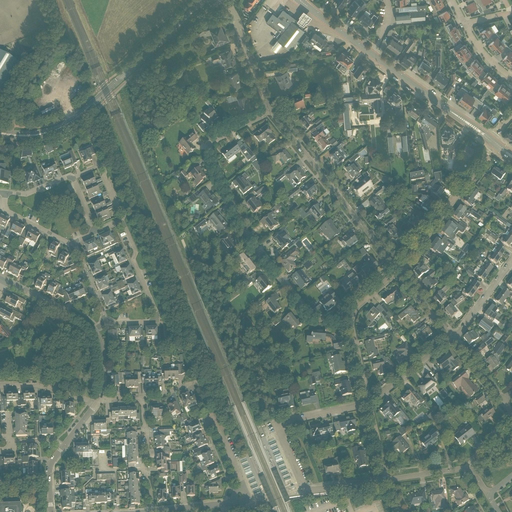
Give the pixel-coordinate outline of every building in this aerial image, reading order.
[(246,8),(245,10),(247,12),(255,1),(256,2),(257,0),(249,0),(248,1),(244,7),(246,8)] [(362,0),(360,0),(360,1),(358,3),(354,0),(348,9),(350,10),(349,11),(350,12),(350,13),(353,15),(353,14),(354,15),(358,9),(361,11),(367,3),(362,0)] [(432,11),(433,13),(438,11),(439,10),(437,8),(443,5),(441,0),(439,0),(431,5),(433,10),(432,11)] [(477,0),(466,0),(470,5),(467,6),(469,11),(477,7),(480,14),(484,13),(483,10),(477,0)] [(489,0),(477,0),(483,10),(486,8),(484,3),(489,0)] [(304,31),(302,29),(305,24),(304,24),(304,25),(298,20),(283,9),(277,17),(272,13),(266,22),(282,34),(277,40),(289,50),(294,43),(304,31)] [(433,13),(433,14),(434,17),(436,15),(439,21),(442,19),(442,20),(445,19),(445,18),(449,16),(449,15),(450,15),(448,12),(447,12),(446,10),(440,13),(438,11),(433,13)] [(304,24),(305,24),(306,22),(307,23),(311,17),(303,11),(299,17),(298,20),(304,25),(304,24)] [(417,12),(396,13),(396,15),(396,22),(410,21),(410,20),(411,20),(425,19),(424,11),(417,12)] [(374,14),(371,18),(364,13),(360,17),(359,18),(358,20),(359,20),(358,21),(361,23),(362,23),(364,24),(365,23),(366,24),(370,27),(374,23),(373,22),(377,17),(374,14)] [(455,39),(460,36),(454,26),(452,27),(451,23),(445,26),(451,37),(453,36),(455,39)] [(214,45),(215,46),(228,40),(225,33),(224,34),(220,25),(210,29),(214,39),(212,39),(212,40),(212,41),(212,42),(212,43),(213,44),(214,45)] [(199,36),(205,31),(201,26),(195,31),(199,36)] [(489,33),(491,36),(495,33),(491,26),(490,27),(489,26),(483,29),(482,28),(479,30),(480,32),(479,32),(483,37),(489,33)] [(309,37),(303,33),(298,39),(304,43),(309,37)] [(312,45),(313,44),(319,36),(315,33),(308,42),(312,45)] [(499,37),(495,33),(491,36),(493,39),(488,44),(492,48),(500,41),(498,38),(499,37)] [(324,39),(324,40),(319,36),(313,44),(314,44),(315,43),(319,46),(321,43),(324,45),(327,41),(324,39)] [(392,49),(399,40),(394,36),(392,39),(391,39),(387,45),(392,49)] [(402,40),(400,38),(399,40),(392,49),(397,52),(400,48),(402,46),(399,44),(402,40)] [(411,39),(407,44),(404,48),(408,52),(415,42),(411,39)] [(501,48),(504,50),(508,47),(504,42),(503,44),(500,41),(492,48),(496,53),(501,48)] [(456,52),(458,55),(459,55),(468,49),(464,44),(458,48),(456,45),(451,48),(455,53),(456,52)] [(502,59),(507,63),(511,56),(511,52),(511,51),(511,50),(511,49),(508,47),(504,50),(507,53),(502,59)] [(225,68),(228,67),(232,65),(232,64),(233,64),(236,63),(233,54),(232,54),(230,48),(224,50),(225,52),(220,53),(220,55),(219,55),(218,54),(210,56),(212,62),(220,59),(220,57),(221,57),(222,57),(225,68)] [(458,57),(463,64),(467,61),(465,58),(471,53),(468,49),(459,55),(458,55),(457,56),(458,57)] [(0,94),(19,63),(0,51),(0,94)] [(338,68),(347,56),(342,52),(337,59),(340,61),(336,66),(338,68)] [(406,54),(400,62),(406,67),(410,62),(412,63),(416,58),(410,54),(409,56),(406,54)] [(347,56),(338,68),(341,70),(341,69),(342,67),(346,70),(348,67),(350,69),(354,64),(351,62),(353,60),(347,56)] [(469,71),(471,70),(479,62),(475,58),(470,63),(467,61),(463,64),(469,71)] [(430,66),(422,61),(418,67),(426,73),(430,66)] [(476,79),(480,74),(478,72),(483,67),(479,62),(471,70),(473,73),(472,74),(476,79)] [(360,77),(362,75),(363,73),(364,74),(365,73),(364,73),(365,70),(359,65),(354,73),(360,77)] [(484,85),(485,84),(492,75),(488,71),(483,77),(480,74),(476,79),(483,84),(484,85)] [(241,86),(238,76),(240,76),(239,72),(228,75),(233,89),(241,86)] [(286,72),(281,74),(276,76),(278,80),(279,80),(280,82),(279,82),(280,84),(279,84),(281,89),(284,87),(284,88),(285,88),(285,86),(291,84),(290,81),(291,78),(290,76),(288,76),(286,72)] [(437,73),(435,76),(432,80),(437,83),(437,84),(442,88),(448,79),(443,76),(442,77),(437,73)] [(454,73),(451,73),(452,80),(444,91),(449,94),(454,87),(452,86),(455,80),(454,73)] [(497,79),(492,75),(485,84),(488,86),(486,87),(491,91),(494,87),(492,84),(497,79)] [(372,76),(370,78),(367,81),(368,81),(366,83),(367,84),(366,85),(367,85),(365,87),(366,88),(365,88),(365,92),(366,92),(366,94),(362,94),(362,96),(359,96),(359,101),(362,100),(362,101),(363,101),(363,100),(368,100),(368,101),(376,100),(376,104),(380,103),(379,93),(377,93),(381,87),(378,85),(381,81),(376,78),(375,79),(372,76)] [(497,89),(494,87),(491,91),(495,95),(496,93),(499,95),(506,87),(502,83),(497,89)] [(458,100),(463,104),(469,95),(466,93),(467,91),(461,87),(458,92),(460,94),(459,95),(461,96),(458,100)] [(511,90),(506,87),(499,95),(502,98),(501,99),(506,103),(509,99),(506,96),(511,90)] [(402,105),(401,101),(401,98),(399,96),(400,95),(397,93),(394,91),(388,99),(388,100),(389,108),(395,107),(395,108),(395,110),(396,113),(398,113),(399,114),(400,114),(401,114),(401,113),(402,113),(402,112),(401,105),(402,105)] [(237,93),(232,94),(227,96),(229,102),(237,99),(239,106),(238,107),(239,111),(250,108),(248,100),(249,100),(248,95),(238,98),(237,93)] [(472,97),(469,95),(463,104),(467,107),(471,103),(472,104),(473,103),(476,105),(479,100),(473,96),(472,97)] [(300,111),(305,109),(303,104),(301,99),(296,102),(295,100),(288,103),(290,107),(293,106),(295,111),(299,109),(300,111)] [(417,116),(421,110),(420,110),(417,108),(410,104),(407,109),(406,110),(408,111),(407,115),(410,115),(411,111),(417,116)] [(482,110),(480,113),(483,115),(481,118),(486,121),(492,114),(489,112),(491,109),(484,104),(481,109),(482,110)] [(205,116),(201,120),(203,123),(199,127),(198,126),(203,133),(203,132),(209,127),(210,129),(215,125),(212,122),(214,120),(214,121),(218,118),(211,110),(208,113),(207,112),(204,115),(205,116)] [(427,124),(432,117),(426,113),(421,119),(425,122),(422,127),(425,130),(427,128),(426,128),(427,124)] [(307,130),(311,127),(313,125),(306,117),(300,122),(303,126),(303,125),(307,130)] [(437,121),(432,117),(427,124),(426,128),(427,128),(425,130),(424,132),(427,140),(432,133),(429,131),(432,128),(434,125),(437,121)] [(326,136),(323,132),(324,131),(325,130),(324,129),(323,127),(320,124),(317,127),(314,129),(317,133),(312,137),(317,143),(318,143),(327,136),(326,135),(326,136)] [(254,136),(257,140),(259,143),(264,140),(268,146),(275,140),(271,134),(266,127),(254,136)] [(454,134),(453,133),(454,132),(450,129),(449,130),(448,130),(447,131),(445,129),(441,135),(442,135),(441,136),(442,145),(442,147),(443,149),(444,149),(447,149),(449,151),(454,151),(455,152),(456,149),(461,142),(456,139),(452,145),(449,143),(454,136),(453,135),(454,134)] [(428,148),(424,131),(420,133),(424,149),(428,148)] [(509,141),(511,136),(511,132),(509,131),(508,132),(506,131),(503,135),(509,140),(509,141)] [(193,134),(189,137),(186,139),(186,138),(179,144),(188,155),(194,150),(190,145),(197,139),(193,134)] [(329,138),(327,136),(318,143),(324,150),(329,146),(325,141),(329,138)] [(337,152),(337,151),(341,148),(340,147),(341,147),(340,146),(339,145),(342,143),(333,150),(336,153),(330,157),(330,158),(330,157),(335,163),(337,166),(344,161),(344,160),(337,152)] [(235,144),(222,154),(227,161),(234,155),(240,151),(238,148),(235,144)] [(466,159),(473,149),(469,146),(467,144),(466,144),(461,151),(465,154),(463,157),(466,159)] [(79,153),(80,155),(82,159),(83,159),(85,163),(92,160),(90,156),(91,155),(92,156),(95,154),(92,147),(79,153)] [(32,153),(31,151),(22,152),(21,159),(27,158),(27,157),(31,158),(32,153)] [(61,160),(63,165),(65,169),(74,166),(73,165),(77,163),(72,151),(68,153),(69,157),(61,160)] [(285,164),(287,162),(291,159),(285,151),(281,154),(279,151),(271,157),(275,162),(280,158),(285,164)] [(257,159),(252,153),(247,157),(252,163),(257,159)] [(357,154),(348,161),(351,164),(349,166),(348,165),(345,168),(346,168),(345,169),(353,178),(359,173),(361,171),(355,163),(355,161),(359,157),(357,154)] [(57,170),(54,163),(42,168),(46,177),(55,174),(54,172),(57,170)] [(10,173),(5,173),(6,166),(0,165),(0,183),(9,184),(9,181),(10,181),(11,177),(10,177),(10,173)] [(198,185),(199,184),(203,181),(202,180),(205,177),(207,179),(201,171),(202,170),(199,167),(190,174),(198,185)] [(500,181),(505,175),(501,172),(501,173),(495,169),(493,170),(492,170),(489,167),(484,174),(487,176),(490,173),(494,177),(493,178),(497,181),(498,179),(500,181)] [(40,180),(39,175),(35,168),(24,173),(27,178),(25,179),(27,184),(35,181),(35,182),(40,180)] [(295,177),(296,178),(292,180),(297,186),(300,183),(299,182),(306,177),(299,169),(295,172),(293,169),(288,174),(292,179),(295,177)] [(179,175),(183,180),(187,176),(184,171),(179,175)] [(423,171),(409,174),(410,181),(424,179),(423,171)] [(366,173),(355,182),(356,182),(357,181),(359,184),(362,182),(363,184),(356,189),(355,190),(358,193),(357,194),(358,195),(359,195),(361,196),(372,187),(369,184),(370,184),(366,179),(369,176),(366,173)] [(239,190),(243,195),(252,188),(246,180),(248,178),(245,174),(237,180),(236,180),(232,183),(236,188),(237,187),(239,189),(239,190)] [(283,174),(275,180),(277,183),(285,177),(283,174)] [(90,199),(101,195),(97,186),(93,187),(93,185),(96,184),(92,175),(81,180),(90,199)] [(384,176),(381,178),(387,184),(391,181),(389,178),(384,176)] [(444,193),(437,188),(440,184),(436,181),(435,180),(434,180),(432,184),(429,187),(433,189),(434,190),(432,193),(439,199),(440,198),(440,199),(442,196),(441,196),(444,193)] [(310,198),(314,195),(315,194),(316,195),(317,194),(316,193),(318,192),(313,186),(311,188),(308,185),(301,191),(305,196),(307,194),(310,198)] [(258,197),(265,191),(261,186),(254,192),(258,197)] [(291,199),(300,192),(298,189),(289,196),(291,199)] [(383,191),(381,189),(374,194),(376,197),(383,191)] [(503,197),(507,192),(503,189),(496,198),(495,200),(498,202),(502,197),(503,197)] [(219,203),(213,195),(211,197),(206,191),(207,190),(200,195),(205,202),(203,204),(204,206),(202,208),(206,213),(212,208),(219,203)] [(469,196),(475,201),(478,197),(479,198),(481,196),(478,193),(473,190),(469,196)] [(489,191),(486,196),(494,201),(495,200),(496,198),(494,197),(495,196),(489,191)] [(187,200),(191,205),(197,200),(194,195),(187,200)] [(473,204),(475,201),(469,196),(464,202),(469,205),(472,208),(474,205),(473,204)] [(376,207),(378,209),(384,204),(379,199),(378,199),(377,197),(369,203),(374,208),(376,207)] [(433,206),(427,202),(426,201),(429,198),(427,197),(422,197),(421,199),(419,202),(423,204),(420,207),(428,213),(433,206)] [(484,202),(489,206),(493,201),(488,197),(484,202)] [(91,203),(100,223),(111,218),(107,209),(103,211),(103,209),(106,207),(102,198),(91,203)] [(257,211),(261,207),(263,206),(259,201),(257,202),(254,199),(250,201),(246,204),(249,208),(250,208),(251,209),(250,210),(253,214),(257,211),(257,212),(258,212),(257,211)] [(384,205),(384,204),(378,209),(380,212),(374,216),(379,222),(389,213),(385,207),(383,205),(384,205)] [(273,213),(280,208),(278,205),(271,210),(273,213)] [(303,219),(307,216),(310,213),(317,221),(325,214),(318,205),(309,212),(306,214),(303,211),(299,214),(303,219)] [(412,217),(420,223),(424,218),(418,215),(421,212),(412,205),(411,208),(416,212),(412,217)] [(468,217),(470,215),(479,221),(481,218),(472,211),(470,214),(460,207),(457,212),(464,217),(464,218),(467,220),(468,220),(470,221),(471,220),(468,217)] [(399,212),(397,209),(390,215),(393,217),(399,212)] [(462,220),(464,218),(464,217),(457,212),(453,217),(458,221),(460,218),(462,220)] [(214,216),(209,220),(220,234),(224,231),(225,230),(229,227),(226,223),(225,224),(220,217),(220,216),(218,218),(216,214),(214,216)] [(272,214),(269,215),(260,222),(264,227),(266,225),(271,231),(278,226),(273,219),(275,218),(272,214)] [(490,214),(488,217),(484,214),(481,217),(489,223),(491,219),(492,220),(494,217),(490,214)] [(507,223),(497,216),(495,218),(505,226),(507,223)] [(10,220),(5,217),(0,226),(5,229),(1,235),(4,237),(9,229),(6,228),(10,220)] [(420,223),(412,217),(408,223),(411,225),(411,224),(417,228),(420,223)] [(386,231),(393,239),(399,234),(401,232),(398,228),(395,230),(391,225),(396,221),(393,218),(384,224),(388,229),(386,231)] [(203,219),(197,223),(199,225),(198,225),(200,228),(207,223),(203,219)] [(329,224),(327,222),(324,226),(320,229),(328,238),(335,232),(331,227),(334,225),(331,222),(329,224)] [(11,230),(9,229),(4,237),(8,238),(11,232),(15,234),(20,225),(15,223),(11,230)] [(453,234),(458,227),(454,224),(452,226),(451,225),(452,225),(451,224),(451,225),(448,223),(445,228),(453,234)] [(25,228),(20,225),(15,234),(20,237),(23,232),(25,228)] [(277,236),(273,239),(282,250),(286,246),(289,249),(294,245),(293,243),(290,242),(287,245),(283,240),(288,236),(288,233),(285,230),(286,229),(285,226),(275,233),(277,236)] [(455,236),(453,234),(445,228),(444,228),(445,228),(441,233),(443,235),(444,235),(452,241),(455,236)] [(483,232),(496,242),(498,239),(485,229),(483,232)] [(26,239),(31,242),(35,233),(30,230),(28,235),(26,239)] [(406,239),(401,232),(399,234),(393,239),(398,245),(406,239)] [(494,245),(496,242),(483,232),(481,235),(487,239),(486,239),(494,245)] [(40,236),(35,233),(31,242),(35,244),(40,236)] [(110,233),(105,235),(110,247),(118,243),(115,238),(113,239),(110,233)] [(110,247),(105,235),(100,238),(102,243),(99,244),(102,250),(105,249),(110,247)] [(224,238),(220,242),(229,254),(239,247),(236,243),(235,242),(235,243),(228,235),(224,238)] [(347,239),(345,237),(339,241),(343,246),(345,244),(349,249),(357,242),(355,240),(356,240),(353,236),(353,237),(352,236),(347,239)] [(508,247),(511,241),(511,240),(508,237),(505,240),(502,238),(500,241),(503,243),(503,244),(508,247)] [(444,252),(447,247),(439,242),(440,241),(439,241),(436,239),(436,240),(433,244),(444,252)] [(102,250),(99,244),(97,246),(94,240),(89,242),(93,251),(94,253),(99,251),(99,252),(102,250)] [(304,247),(299,241),(294,245),(298,251),(304,247)] [(88,253),(92,251),(93,251),(89,242),(84,245),(88,253)] [(56,258),(57,256),(60,252),(57,250),(59,246),(53,243),(48,252),(51,253),(50,255),(56,258)] [(444,252),(433,244),(432,244),(433,245),(429,249),(431,251),(432,252),(435,253),(436,251),(441,255),(444,252)] [(497,251),(495,254),(500,258),(505,252),(500,248),(496,245),(494,249),(497,251)] [(296,259),(295,258),(299,254),(296,249),(291,253),(290,252),(282,259),(283,260),(281,262),(285,267),(284,268),(288,273),(296,267),(293,262),(296,259)] [(367,254),(363,249),(359,252),(358,253),(362,258),(367,254)] [(476,254),(475,253),(476,252),(470,249),(469,251),(474,255),(473,256),(476,258),(475,258),(480,261),(481,261),(483,258),(479,256),(476,254)] [(114,255),(116,260),(125,256),(122,251),(116,254),(115,251),(108,254),(109,257),(114,255)] [(66,269),(74,265),(72,261),(69,262),(68,262),(68,261),(68,260),(67,259),(68,256),(63,253),(58,262),(61,264),(60,266),(66,269)] [(458,260),(456,261),(460,264),(465,256),(462,253),(458,260)] [(496,264),(500,258),(495,254),(493,257),(490,255),(487,258),(490,260),(496,264)] [(248,275),(252,272),(256,269),(249,260),(248,261),(243,255),(236,260),(241,266),(240,267),(243,270),(244,269),(248,275)] [(91,271),(99,267),(97,262),(106,259),(104,256),(93,261),(94,263),(89,266),(91,271)] [(127,261),(125,256),(116,260),(118,264),(114,266),(115,270),(121,267),(120,264),(127,261)] [(5,260),(2,259),(0,262),(0,268),(2,270),(6,264),(8,265),(12,258),(9,257),(8,259),(7,258),(5,260)] [(12,258),(8,265),(11,267),(8,273),(13,275),(17,267),(14,265),(15,265),(14,263),(13,263),(15,260),(12,258)] [(370,273),(377,267),(376,265),(378,264),(373,259),(372,260),(371,259),(365,264),(366,266),(360,270),(357,266),(353,270),(357,275),(360,274),(362,277),(365,275),(367,278),(371,274),(370,273)] [(313,267),(308,261),(303,266),(307,271),(313,267)] [(20,268),(17,267),(13,275),(18,278),(21,271),(25,273),(28,268),(29,265),(25,263),(23,266),(20,267),(20,268)] [(346,263),(343,266),(348,272),(351,270),(346,263)] [(426,269),(424,267),(421,263),(417,266),(417,267),(418,268),(413,272),(414,272),(416,275),(418,278),(418,279),(422,276),(424,274),(425,275),(429,271),(426,268),(426,269)] [(492,269),(488,266),(487,265),(484,263),(481,266),(485,268),(482,271),(488,275),(492,269)] [(76,270),(74,266),(63,271),(64,275),(76,270)] [(100,276),(107,273),(105,271),(102,272),(99,267),(91,271),(93,276),(99,273),(100,276)] [(121,271),(123,275),(131,272),(129,267),(122,270),(121,267),(115,270),(117,273),(121,271)] [(301,289),(305,286),(310,283),(300,271),(292,278),(301,289)] [(483,281),(488,275),(482,271),(480,274),(477,272),(475,274),(474,273),(472,277),(476,280),(478,278),(483,281)] [(134,277),(131,272),(123,275),(125,281),(134,277)] [(106,283),(104,278),(108,276),(107,273),(100,276),(102,279),(95,281),(98,287),(106,283)] [(339,283),(342,287),(345,291),(349,288),(349,289),(351,287),(353,285),(353,284),(357,280),(360,283),(352,273),(339,283)] [(45,274),(43,279),(40,278),(35,287),(41,290),(43,285),(46,287),(50,280),(51,277),(45,274)] [(241,284),(244,282),(249,278),(248,275),(239,282),(241,284)] [(271,287),(267,281),(267,280),(264,276),(260,279),(258,278),(253,282),(250,278),(249,278),(244,282),(248,286),(255,281),(256,282),(257,282),(264,292),(267,290),(271,287)] [(432,279),(430,281),(428,279),(422,283),(423,283),(429,291),(428,291),(429,291),(432,288),(433,290),(435,288),(434,286),(438,283),(435,279),(434,281),(432,279)] [(81,298),(86,296),(83,289),(86,288),(82,280),(79,282),(80,284),(75,286),(77,289),(81,298)] [(472,285),(470,288),(475,292),(480,286),(474,282),(471,280),(469,283),(472,285)] [(128,286),(130,291),(138,287),(136,282),(128,286)] [(62,297),(64,297),(63,292),(62,286),(61,286),(55,283),(54,285),(51,283),(46,293),(52,296),(55,291),(58,293),(58,295),(62,297)] [(100,292),(108,288),(106,283),(98,287),(100,292)] [(441,306),(444,304),(445,306),(449,303),(447,301),(446,299),(442,295),(450,289),(446,284),(444,286),(440,289),(441,291),(438,294),(438,295),(434,299),(436,302),(437,301),(440,304),(441,305),(441,306)] [(141,292),(138,287),(130,291),(132,296),(126,298),(128,301),(136,298),(135,295),(141,292)] [(75,300),(71,291),(70,288),(63,292),(64,297),(64,299),(68,297),(70,303),(75,300)] [(471,298),(475,292),(470,288),(468,291),(465,289),(462,292),(465,294),(467,296),(470,299),(471,298)] [(75,300),(81,298),(77,289),(71,291),(75,300)] [(400,304),(401,303),(405,300),(399,292),(398,293),(395,290),(391,293),(389,295),(388,294),(382,299),(387,305),(395,298),(400,304)] [(511,295),(510,294),(508,293),(504,290),(500,296),(506,300),(508,297),(511,299),(511,297),(511,295)] [(321,305),(314,310),(315,312),(320,313),(320,312),(324,309),(327,312),(335,306),(331,300),(335,297),(330,291),(326,294),(328,297),(324,299),(325,301),(321,305)] [(102,297),(104,302),(113,298),(111,293),(102,297)] [(274,315),(277,312),(281,309),(276,302),(279,299),(275,294),(270,298),(271,299),(265,303),(274,315)] [(457,313),(453,308),(458,305),(458,304),(464,300),(460,295),(449,304),(450,306),(445,310),(446,312),(446,313),(445,312),(448,316),(449,315),(451,318),(454,316),(457,319),(462,315),(459,311),(457,313)] [(9,296),(5,303),(15,308),(18,302),(24,305),(26,302),(18,297),(16,300),(9,296)] [(503,303),(506,300),(500,296),(495,301),(495,302),(501,306),(504,309),(506,306),(503,303)] [(122,304),(120,301),(115,303),(113,298),(104,302),(107,307),(113,305),(114,307),(122,304)] [(259,302),(252,307),(246,312),(248,314),(254,309),(255,310),(261,305),(259,302)] [(383,311),(387,316),(390,319),(392,317),(386,309),(383,304),(380,306),(383,311)] [(496,312),(497,310),(495,308),(494,308),(492,306),(488,311),(499,319),(501,316),(496,312)] [(409,314),(413,319),(411,320),(414,323),(415,322),(417,321),(418,320),(420,318),(418,316),(419,315),(417,312),(414,313),(413,311),(414,310),(411,307),(407,310),(400,315),(398,317),(401,320),(403,319),(409,314)] [(369,314),(365,317),(371,322),(366,328),(367,329),(368,328),(369,328),(370,328),(371,328),(372,328),(373,327),(374,326),(375,325),(377,323),(374,321),(380,314),(377,312),(373,308),(370,312),(371,312),(369,314)] [(2,309),(0,312),(0,315),(10,321),(12,316),(22,322),(25,317),(13,310),(11,313),(2,309)] [(499,319),(488,311),(487,313),(486,312),(484,315),(487,318),(488,318),(489,319),(488,321),(492,324),(494,320),(499,323),(501,320),(499,319)] [(286,318),(282,321),(290,330),(293,328),(295,330),(297,329),(300,326),(300,327),(301,326),(302,325),(298,320),(296,322),(290,314),(286,318)] [(483,342),(487,338),(496,329),(483,319),(479,325),(489,333),(486,336),(485,335),(480,339),(483,342)] [(416,332),(415,333),(416,334),(418,336),(419,335),(423,340),(428,337),(429,337),(429,336),(432,334),(428,328),(427,329),(425,326),(421,329),(419,330),(416,332)] [(12,336),(10,333),(5,328),(1,331),(4,335),(2,337),(4,343),(12,336)] [(134,329),(135,338),(135,341),(140,341),(140,347),(144,347),(144,346),(143,339),(143,333),(140,333),(140,328),(134,329)] [(151,337),(152,337),(151,328),(146,328),(146,337),(147,337),(147,338),(143,339),(144,346),(147,346),(147,341),(152,340),(151,337)] [(129,338),(135,338),(134,329),(129,329),(129,335),(126,335),(126,341),(130,341),(129,338)] [(312,340),(325,340),(325,333),(326,333),(326,331),(325,331),(325,332),(321,331),(321,332),(312,331),(312,334),(307,334),(307,339),(307,343),(312,343),(312,340)] [(469,345),(473,342),(474,341),(475,341),(478,338),(474,332),(472,333),(472,332),(469,334),(463,338),(469,345)] [(117,343),(117,338),(108,339),(108,345),(113,344),(114,348),(124,348),(124,347),(126,347),(126,343),(124,344),(117,343)] [(373,358),(378,357),(377,350),(375,351),(373,341),(365,343),(366,349),(367,349),(368,357),(373,356),(373,358)] [(398,352),(395,355),(397,358),(396,359),(399,364),(404,360),(406,358),(406,359),(410,356),(406,352),(410,349),(407,345),(406,343),(397,350),(398,352)] [(493,353),(489,355),(491,358),(492,357),(493,357),(494,356),(496,355),(498,356),(499,357),(505,348),(499,343),(492,352),(493,353)] [(483,355),(486,353),(488,352),(483,345),(482,346),(478,349),(478,350),(475,353),(480,359),(483,356),(484,356),(483,355)] [(334,374),(341,373),(346,372),(345,365),(342,365),(340,357),(335,358),(335,357),(333,357),(332,354),(327,355),(328,360),(329,360),(330,365),(334,364),(335,370),(333,370),(334,374)] [(458,367),(448,354),(443,359),(443,360),(437,365),(439,367),(440,369),(440,368),(442,371),(442,370),(444,373),(450,368),(453,372),(458,367)] [(491,358),(487,362),(490,366),(489,367),(492,370),(492,371),(497,366),(498,366),(496,363),(497,363),(498,361),(498,360),(498,359),(497,357),(498,356),(496,355),(494,356),(493,357),(492,357),(491,358)] [(395,367),(391,363),(390,360),(388,358),(382,359),(382,361),(373,363),(372,363),(374,370),(379,369),(380,375),(385,374),(383,367),(384,367),(383,364),(387,363),(392,369),(395,367)] [(187,373),(183,364),(180,366),(171,366),(171,370),(171,379),(178,379),(178,374),(181,374),(181,375),(187,373)] [(161,368),(161,371),(161,375),(164,375),(165,380),(171,379),(171,370),(167,370),(167,368),(161,368)] [(141,375),(141,384),(145,384),(145,388),(152,387),(151,378),(151,374),(151,372),(151,371),(144,371),(145,375),(141,375)] [(155,373),(151,374),(151,378),(152,387),(158,387),(158,383),(162,383),(161,375),(161,371),(156,371),(155,373)] [(121,374),(122,384),(122,385),(125,384),(125,388),(132,388),(131,379),(131,373),(121,374)] [(131,379),(132,388),(138,388),(138,384),(141,384),(141,375),(141,373),(134,373),(135,379),(131,379)] [(119,384),(122,384),(121,374),(118,374),(118,377),(110,377),(110,382),(111,382),(112,387),(119,387),(119,384)] [(473,388),(470,383),(467,380),(468,379),(464,374),(459,377),(458,378),(452,383),(456,388),(460,385),(470,397),(473,394),(477,391),(474,387),(473,388)] [(424,395),(436,385),(432,380),(433,379),(431,377),(430,375),(425,378),(426,379),(423,382),(424,383),(418,387),(420,390),(424,395)] [(340,392),(341,391),(342,397),(351,395),(349,382),(343,383),(342,380),(334,382),(335,386),(338,386),(339,392),(340,392)] [(443,390),(439,393),(444,399),(448,396),(450,395),(445,389),(443,390)] [(417,394),(415,395),(411,390),(406,394),(402,398),(401,398),(406,404),(411,400),(412,402),(414,400),(416,403),(418,402),(421,404),(424,402),(417,394)] [(12,402),(12,391),(7,391),(7,393),(6,393),(6,398),(4,398),(4,402),(4,406),(7,406),(7,404),(12,404),(12,402)] [(21,406),(21,397),(18,398),(18,393),(17,393),(17,391),(12,391),(12,402),(17,401),(17,406),(18,407),(19,407),(21,407),(21,406)] [(26,406),(26,401),(29,401),(29,391),(24,391),(24,392),(23,392),(23,397),(21,397),(21,406),(24,406),(26,406)] [(314,393),(310,394),(309,392),(300,394),(301,397),(300,397),(301,404),(305,404),(305,405),(311,404),(310,402),(316,401),(314,393)] [(185,408),(193,404),(197,403),(194,395),(190,397),(188,393),(181,396),(182,400),(181,400),(183,405),(185,408)] [(277,398),(279,407),(288,405),(288,409),(294,408),(291,395),(277,398)] [(434,398),(439,407),(444,404),(438,395),(434,398)] [(478,405),(480,403),(484,400),(481,395),(475,400),(478,405)] [(41,403),(38,403),(38,411),(41,411),(41,409),(44,409),(43,406),(46,406),(46,396),(41,396),(41,398),(40,398),(41,403)] [(46,396),(46,406),(52,406),(52,411),(55,411),(55,407),(55,402),(52,402),(52,397),(51,397),(51,396),(46,396)] [(399,411),(397,408),(392,402),(392,401),(385,407),(381,410),(380,411),(383,416),(386,413),(387,415),(390,412),(394,418),(400,412),(399,411)] [(65,410),(74,410),(74,404),(68,405),(68,402),(60,402),(61,405),(65,405),(65,410)] [(176,415),(180,414),(176,403),(168,406),(171,415),(175,413),(176,415)] [(153,418),(158,417),(163,417),(163,414),(162,409),(159,409),(159,407),(151,408),(152,414),(153,414),(153,418)] [(477,418),(478,419),(481,423),(484,421),(485,421),(491,416),(492,417),(495,415),(495,414),(489,407),(480,415),(480,416),(477,418)] [(136,420),(139,420),(139,414),(136,414),(136,409),(130,410),(130,418),(136,418),(136,420)] [(400,412),(404,417),(407,421),(410,420),(401,409),(399,411),(400,412)] [(74,416),(74,410),(65,410),(66,416),(61,416),(61,419),(69,419),(69,416),(74,416)] [(118,419),(118,418),(118,410),(112,410),(112,413),(109,413),(109,419),(109,422),(112,422),(112,419),(115,419),(116,422),(118,422),(118,419)] [(16,437),(27,436),(26,414),(15,415),(15,419),(13,419),(13,422),(15,422),(16,429),(14,429),(14,433),(16,433),(16,437)] [(340,424),(334,425),(335,430),(336,432),(335,432),(340,431),(340,430),(341,430),(345,429),(345,431),(346,432),(347,433),(350,432),(351,432),(356,431),(355,427),(356,426),(354,418),(345,420),(345,419),(339,420),(340,424)] [(109,425),(109,422),(109,419),(106,419),(106,422),(100,422),(100,431),(100,434),(100,435),(101,435),(102,435),(104,436),(107,436),(108,435),(109,435),(110,435),(109,425)] [(52,422),(52,424),(53,427),(47,427),(47,436),(53,435),(53,429),(56,429),(55,422),(52,422)] [(100,431),(100,422),(94,423),(94,426),(91,426),(91,432),(100,432),(100,431)] [(42,436),(47,436),(47,427),(42,427),(42,423),(38,423),(39,431),(42,431),(42,436)] [(201,430),(199,424),(194,426),(192,423),(185,426),(188,432),(190,431),(192,434),(195,433),(201,430)] [(313,436),(330,433),(331,438),(335,437),(334,431),(330,431),(329,426),(319,428),(319,425),(315,426),(311,427),(311,430),(312,434),(313,436)] [(474,434),(471,430),(468,427),(463,431),(455,438),(459,443),(459,444),(460,446),(463,443),(464,444),(465,443),(464,442),(474,434)] [(408,432),(406,428),(397,430),(402,436),(408,432)] [(136,431),(131,431),(127,431),(127,440),(136,440),(136,431)] [(439,437),(436,433),(434,431),(420,442),(426,450),(427,450),(427,449),(431,446),(431,447),(432,447),(431,446),(433,444),(434,444),(437,442),(435,439),(439,437)] [(204,440),(201,434),(195,437),(195,436),(197,435),(195,433),(189,435),(185,437),(186,440),(190,439),(191,441),(193,440),(195,444),(196,443),(204,440)] [(402,454),(403,452),(409,448),(400,437),(393,443),(388,448),(386,449),(391,454),(398,449),(402,454)] [(204,451),(202,447),(208,445),(205,439),(204,440),(196,443),(198,449),(197,449),(193,451),(194,455),(196,454),(204,451)] [(82,445),(83,457),(92,457),(92,454),(92,451),(91,441),(88,442),(88,445),(82,445)] [(166,443),(156,443),(157,449),(163,449),(163,450),(161,450),(161,453),(162,453),(169,453),(170,453),(170,448),(167,448),(166,443)] [(25,452),(37,452),(36,446),(31,447),(31,444),(23,444),(23,447),(25,447),(25,452)] [(83,457),(82,454),(82,445),(76,445),(76,449),(73,449),(73,458),(83,457)] [(353,449),(355,460),(356,462),(358,461),(360,468),(359,468),(368,466),(367,461),(366,462),(364,452),(360,453),(358,448),(353,449)] [(213,458),(210,452),(205,454),(204,451),(196,454),(198,457),(201,463),(202,462),(212,458),(213,458)] [(38,452),(37,452),(25,452),(24,452),(24,458),(22,458),(22,461),(29,461),(29,458),(37,458),(37,457),(38,457),(38,452)] [(157,462),(157,463),(166,463),(166,459),(169,459),(169,453),(162,453),(163,457),(157,457),(157,459),(156,459),(157,462)] [(4,462),(1,462),(1,469),(4,469),(4,465),(9,465),(9,456),(4,456),(4,462)] [(9,456),(9,465),(9,467),(15,466),(15,469),(18,469),(18,466),(18,461),(15,461),(15,456),(9,456)] [(137,464),(137,458),(125,459),(124,459),(124,462),(128,462),(128,468),(134,468),(134,465),(137,464)] [(208,466),(214,464),(212,458),(202,462),(204,468),(205,468),(202,470),(203,473),(205,472),(206,471),(210,470),(208,466)] [(343,471),(342,466),(340,458),(334,460),(336,466),(332,467),(332,466),(324,467),(325,472),(321,473),(321,474),(325,473),(325,474),(330,473),(330,474),(343,471)] [(25,467),(25,469),(37,469),(37,463),(29,464),(29,461),(22,461),(22,464),(25,464),(25,467)] [(162,473),(169,473),(170,473),(170,466),(166,466),(166,463),(157,463),(157,470),(163,470),(163,473),(162,473)] [(214,474),(219,472),(217,467),(210,470),(206,471),(205,472),(209,481),(216,478),(214,474)] [(37,475),(37,469),(25,469),(26,473),(25,474),(23,475),(23,478),(31,478),(31,475),(37,475)] [(75,476),(72,476),(72,470),(70,470),(64,470),(64,473),(61,473),(61,480),(70,480),(70,479),(73,479),(75,479),(75,476)] [(127,474),(127,481),(129,481),(139,481),(139,475),(136,475),(136,472),(130,472),(130,473),(127,474)] [(64,485),(64,488),(71,487),(71,488),(73,488),(73,486),(71,486),(70,482),(73,482),(73,479),(70,479),(70,480),(61,480),(62,485),(64,485)] [(209,484),(208,484),(208,487),(209,492),(209,494),(218,493),(218,491),(221,491),(221,482),(220,479),(215,481),(211,483),(211,481),(209,482),(209,484)] [(186,484),(187,491),(187,496),(195,496),(194,487),(190,487),(190,484),(186,484)] [(172,488),(172,494),(173,499),(180,499),(180,486),(176,486),(176,488),(172,488)] [(74,488),(73,488),(71,488),(71,487),(64,488),(65,491),(61,491),(61,495),(70,495),(70,497),(74,497),(74,488)] [(167,501),(166,496),(166,489),(160,490),(160,493),(158,493),(159,501),(167,501)] [(458,489),(451,490),(452,495),(454,495),(458,501),(456,502),(459,507),(464,503),(469,501),(466,496),(464,497),(460,489),(458,489),(457,489),(458,489)] [(95,504),(95,493),(95,490),(92,490),(92,494),(88,494),(85,494),(86,497),(86,500),(86,503),(86,506),(89,506),(89,503),(95,502),(95,504)] [(113,505),(116,505),(116,500),(116,497),(116,493),(114,493),(114,490),(107,490),(107,502),(113,502),(113,505)] [(445,500),(444,496),(443,491),(440,492),(440,493),(432,494),(432,496),(431,496),(431,497),(432,497),(433,501),(435,501),(436,509),(445,508),(444,500),(445,500)] [(411,503),(416,502),(420,502),(420,503),(426,503),(425,492),(419,493),(419,495),(410,496),(411,503)] [(62,498),(62,502),(71,502),(71,503),(74,503),(75,503),(75,497),(74,497),(70,497),(70,495),(61,495),(61,498),(62,498)] [(129,505),(129,506),(129,509),(135,509),(135,505),(140,505),(140,499),(131,499),(131,505),(129,505)]
